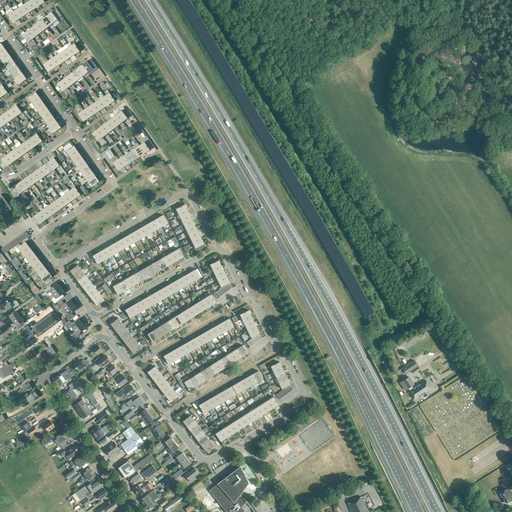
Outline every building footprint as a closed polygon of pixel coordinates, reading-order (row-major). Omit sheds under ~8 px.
[(29,0),(28,1),(34,9),(39,6),(35,0),(29,0)] [(23,4),(29,12),(34,9),(28,1),(23,4)] [(18,8),(23,16),(29,12),(23,4),(18,8)] [(13,11),(18,19),(23,16),(18,8),(13,11)] [(7,15),(13,23),(18,19),(13,11),(7,15)] [(57,20),(51,12),(46,16),(52,23),(57,20)] [(41,20),(47,27),(52,23),(46,16),(41,20)] [(36,23),(42,31),(47,27),(41,20),(36,23)] [(31,27),(37,35),(42,31),(36,23),(31,27)] [(27,31),(32,39),(37,35),(31,27),(27,31)] [(27,31),(21,35),(25,39),(26,41),(27,43),(32,39),(27,31)] [(69,47),(74,55),(79,51),(74,43),(69,47)] [(63,50),(69,58),(74,55),(69,47),(63,50)] [(5,48),(0,51),(0,58),(0,59),(8,53),(5,48)] [(58,54),(64,62),(69,58),(63,50),(58,54)] [(8,53),(0,59),(4,64),(12,59),(8,53)] [(53,57),(58,65),(64,62),(58,54),(53,57)] [(53,69),(48,61),(48,60),(46,57),(40,61),(48,72),(53,69)] [(48,60),(53,69),(58,65),(53,57),(48,60)] [(12,59),(4,64),(7,69),(15,64),(12,59)] [(86,61),(81,65),(87,73),(92,69),(94,71),(98,68),(96,66),(93,62),(89,64),(86,61)] [(15,64),(7,69),(11,74),(19,69),(15,64)] [(76,69),(82,77),(87,73),(81,65),(76,69)] [(19,69),(11,74),(15,80),(23,74),(19,69)] [(71,73),(77,80),(82,77),(76,69),(71,73)] [(66,76),(72,84),(77,80),(71,73),(66,76)] [(23,74),(15,80),(18,85),(26,79),(23,74)] [(61,80),(67,88),(72,84),(66,76),(61,80)] [(61,80),(56,84),(62,92),(67,88),(61,80)] [(39,97),(35,92),(27,97),(31,103),(39,97)] [(109,93),(103,96),(109,104),(114,101),(109,93)] [(103,108),(109,104),(103,96),(98,100),(103,108)] [(39,97),(31,103),(35,108),(43,102),(39,97)] [(98,111),(103,108),(98,100),(93,103),(98,111)] [(43,102),(35,108),(38,113),(46,107),(43,102)] [(93,115),(98,111),(93,103),(88,107),(93,115)] [(22,113),(16,105),(11,108),(16,116),(22,113)] [(46,107),(38,113),(42,118),(50,112),(46,107)] [(88,118),(93,115),(88,107),(82,110),(88,118)] [(6,112),(11,120),(16,116),(11,108),(6,112)] [(82,110),(77,113),(82,121),(88,118),(82,110)] [(127,118),(121,110),(116,114),(122,122),(127,118)] [(1,116),(6,123),(11,120),(6,112),(1,116)] [(50,112),(42,118),(46,123),(53,117),(50,112)] [(111,118),(117,126),(122,122),(116,114),(111,118)] [(53,117),(46,123),(49,128),(57,122),(53,117)] [(106,122),(112,130),(117,126),(111,118),(106,122)] [(57,122),(49,128),(53,133),(61,128),(57,122)] [(101,126),(107,133),(112,130),(106,122),(101,126)] [(96,130),(102,137),(107,133),(101,126),(96,130)] [(96,130),(91,134),(97,141),(102,137),(96,130)] [(31,137),(37,145),(42,141),(36,133),(31,137)] [(26,141),(32,148),(37,145),(31,137),(26,141)] [(21,144),(27,152),(32,148),(26,141),(21,144)] [(144,154),(149,150),(144,142),(139,145),(144,154)] [(16,148),(21,156),(27,152),(21,144),(16,148)] [(77,151),(73,145),(65,151),(69,156),(77,151)] [(133,149),(139,157),(144,154),(139,145),(136,147),(134,145),(132,147),(133,149)] [(11,151),(16,159),(21,156),(16,148),(11,151)] [(133,149),(128,152),(134,160),(139,157),(133,149)] [(110,159),(114,156),(110,150),(106,152),(110,159)] [(6,155),(11,163),(16,159),(11,151),(6,155)] [(77,151),(69,156),(73,161),(81,156),(77,151)] [(123,156),(128,164),(134,160),(128,152),(123,156)] [(0,159),(6,167),(11,163),(6,155),(0,159)] [(81,156),(73,161),(76,166),(84,161),(81,156)] [(123,167),(128,164),(123,156),(118,159),(123,167)] [(59,166),(54,158),(48,161),(54,169),(59,166)] [(118,171),(123,167),(118,159),(112,163),(118,171)] [(54,169),(48,161),(43,165),(49,173),(54,169)] [(84,161),(76,166),(80,172),(88,166),(84,161)] [(43,165),(38,169),(44,177),(49,173),(43,165)] [(88,166),(80,172),(84,177),(92,171),(88,166)] [(44,177),(38,169),(33,172),(39,180),(44,177)] [(92,171),(84,177),(87,182),(95,176),(92,171)] [(33,172),(28,176),(34,184),(39,180),(33,172)] [(34,184),(28,176),(23,180),(29,187),(34,184)] [(95,176),(87,182),(91,187),(99,181),(95,176)] [(23,180),(18,183),(24,191),(29,187),(23,180)] [(19,196),(18,195),(24,191),(18,183),(13,187),(16,192),(14,193),(17,198),(19,196)] [(69,191),(75,198),(80,195),(75,187),(69,191)] [(64,194),(70,202),(75,198),(69,191),(64,194)] [(12,209),(1,194),(0,195),(0,210),(4,215),(12,209)] [(59,198),(65,206),(70,202),(64,194),(59,198)] [(54,201),(60,209),(65,206),(59,198),(54,201)] [(49,205),(55,213),(60,209),(54,201),(49,205)] [(44,209),(49,217),(55,213),(49,205),(44,209)] [(187,210),(184,205),(176,209),(179,215),(187,210)] [(39,212),(44,220),(49,217),(44,209),(39,212)] [(190,216),(187,210),(179,215),(181,220),(190,216)] [(33,216),(39,224),(44,220),(39,212),(33,216)] [(168,223),(163,215),(158,218),(162,226),(168,223)] [(193,221),(190,216),(181,220),(184,226),(193,221)] [(152,221),(157,230),(162,226),(158,218),(152,221)] [(147,224),(152,233),(157,230),(152,221),(147,224)] [(196,227),(193,221),(184,226),(187,231),(196,227)] [(141,227),(146,236),(152,233),(147,224),(141,227)] [(136,231),(141,239),(146,236),(141,227),(136,231)] [(198,233),(196,227),(187,231),(190,237),(198,233)] [(130,234),(135,242),(141,239),(136,231),(130,234)] [(201,238),(198,233),(190,237),(192,243),(201,238)] [(125,237),(130,245),(135,242),(130,234),(125,237)] [(120,240),(125,248),(130,245),(125,237),(120,240)] [(204,244),(201,238),(192,243),(195,248),(198,247),(199,250),(205,247),(204,244)] [(114,243),(119,251),(125,248),(120,240),(114,243)] [(29,247),(25,242),(17,248),(21,253),(29,247)] [(109,246),(114,255),(119,251),(114,243),(109,246)] [(103,249),(108,258),(114,255),(109,246),(103,249)] [(29,247),(21,253),(25,258),(33,252),(29,247)] [(98,252),(103,261),(108,258),(103,249),(98,252)] [(177,260),(183,257),(178,249),(172,252),(177,260)] [(33,252),(25,258),(29,263),(37,257),(33,252)] [(98,252),(92,256),(97,264),(103,261),(98,252)] [(167,255),(172,263),(177,260),(172,252),(167,255)] [(162,258),(166,266),(172,263),(167,255),(162,258)] [(16,264),(20,261),(16,257),(11,261),(14,265),(16,264)] [(37,257),(29,263),(33,268),(40,262),(37,257)] [(156,261),(161,270),(166,266),(162,258),(156,261)] [(221,266),(219,260),(210,264),(213,270),(221,266)] [(151,264),(156,273),(161,270),(156,261),(151,264)] [(40,262),(33,268),(36,273),(44,267),(40,262)] [(145,267),(150,276),(156,273),(151,264),(145,267)] [(77,265),(70,271),(74,276),(81,270),(77,265)] [(224,272),(221,266),(213,270),(216,276),(224,272)] [(44,267),(36,273),(39,275),(40,277),(48,272),(44,267)] [(140,271),(145,279),(150,276),(145,267),(140,271)] [(196,269),(190,272),(195,281),(201,278),(196,269)] [(81,270),(74,276),(78,281),(85,275),(81,270)] [(135,274),(139,282),(145,279),(140,271),(135,274)] [(48,272),(40,277),(44,283),(52,277),(48,272)] [(195,281),(190,272),(185,275),(190,284),(195,281)] [(227,277),(224,272),(216,276),(218,281),(227,277)] [(129,277),(134,285),(139,282),(135,274),(129,277)] [(85,275),(78,281),(81,286),(89,280),(85,275)] [(179,279),(184,287),(190,284),(185,275),(179,279)] [(124,280),(129,288),(134,285),(129,277),(124,280)] [(218,281),(221,287),(224,286),(226,285),(229,283),(230,283),(227,277),(218,281)] [(25,281),(24,281),(28,286),(33,283),(29,278),(28,278),(25,281)] [(179,290),(184,287),(179,279),(174,282),(179,290)] [(0,289),(0,290),(10,284),(7,280),(0,284),(0,289)] [(89,280),(81,286),(85,291),(93,285),(89,280)] [(118,283),(123,292),(129,288),(124,280),(118,283)] [(57,283),(56,284),(55,282),(44,290),(47,294),(51,292),(52,294),(61,288),(57,283)] [(169,285),(173,293),(179,290),(174,282),(169,285)] [(118,283),(113,286),(118,295),(123,292),(118,283)] [(97,290),(89,296),(93,301),(101,295),(98,292),(104,287),(103,286),(105,284),(97,290)] [(93,285),(85,291),(89,296),(97,290),(93,285)] [(163,288),(168,296),(173,293),(169,285),(163,288)] [(64,292),(61,288),(52,294),(54,297),(51,299),(55,303),(60,299),(58,297),(64,292)] [(158,291),(163,300),(168,296),(163,288),(158,291)] [(152,294),(157,303),(163,300),(158,291),(152,294)] [(147,297),(152,306),(157,303),(152,294),(147,297)] [(206,297),(211,306),(216,302),(211,294),(206,297)] [(101,295),(93,301),(97,306),(104,300),(101,295)] [(142,300),(146,309),(152,306),(147,297),(142,300)] [(200,301),(205,309),(211,306),(206,297),(200,301)] [(1,304),(6,312),(13,307),(14,308),(19,304),(18,304),(16,301),(14,301),(12,302),(11,301),(9,302),(7,299),(1,304)] [(63,308),(65,310),(66,310),(73,304),(70,300),(64,304),(62,301),(56,305),(60,310),(63,308)] [(136,304),(141,312),(146,309),(142,300),(136,304)] [(195,304),(200,312),(205,309),(200,301),(195,304)] [(76,308),(73,304),(66,310),(65,310),(67,313),(64,315),(68,320),(73,316),(71,313),(76,308)] [(131,307),(136,315),(141,312),(136,304),(131,307)] [(190,307),(195,316),(200,312),(195,304),(190,307)] [(131,307),(125,310),(130,318),(136,315),(131,307)] [(184,311),(190,319),(195,316),(190,307),(184,311)] [(240,314),(242,320),(251,316),(248,310),(240,314)] [(16,311),(9,316),(13,321),(24,313),(23,311),(18,314),(16,311)] [(179,314),(184,322),(190,319),(184,311),(179,314)] [(24,313),(13,321),(16,326),(20,323),(23,321),(21,318),(25,314),(24,313)] [(50,313),(44,317),(51,327),(53,325),(56,324),(57,322),(53,316),(54,315),(52,313),(51,314),(50,313)] [(174,317),(179,326),(184,322),(179,314),(174,317)] [(242,320),(245,326),(254,322),(251,316),(242,320)] [(39,321),(39,322),(45,331),(51,327),(44,317),(39,321)] [(168,321),(174,329),(179,326),(174,317),(168,321)] [(118,318),(110,324),(114,329),(122,323),(118,318)] [(234,327),(229,318),(223,322),(228,330),(234,327)] [(37,323),(32,326),(39,336),(45,331),(39,322),(39,321),(38,319),(36,320),(37,323)] [(73,330),(81,323),(78,319),(72,323),(70,321),(65,325),(68,329),(71,327),(73,330)] [(163,324),(168,332),(174,329),(168,321),(163,324)] [(137,328),(140,332),(143,330),(142,329),(149,325),(147,322),(137,328)] [(218,325),(223,333),(228,330),(223,322),(218,325)] [(257,327),(254,322),(245,326),(248,331),(257,327)] [(81,323),(73,330),(75,332),(72,335),(75,339),(81,335),(79,332),(85,328),(81,323)] [(122,323),(114,329),(118,334),(126,328),(122,323)] [(28,324),(19,330),(26,340),(37,333),(33,327),(31,328),(28,324)] [(158,327),(163,336),(168,332),(163,324),(158,327)] [(213,328),(217,336),(223,333),(218,325),(213,328)] [(153,331),(158,339),(163,336),(158,327),(153,331)] [(259,334),(260,333),(257,327),(248,331),(251,338),(253,337),(255,335),(259,334)] [(126,328),(118,334),(122,339),(130,333),(126,328)] [(207,331),(212,339),(217,336),(213,328),(207,331)] [(147,334),(152,342),(158,339),(153,331),(147,334)] [(202,334),(207,342),(212,339),(207,331),(202,334)] [(130,333),(122,339),(126,344),(133,338),(130,333)] [(196,337),(201,346),(207,342),(202,334),(196,337)] [(191,340),(196,349),(201,346),(196,337),(191,340)] [(133,338),(126,344),(130,349),(137,343),(133,338)] [(185,343),(190,352),(196,349),(191,340),(185,343)] [(137,343),(130,349),(134,354),(141,348),(137,343)] [(180,346),(185,355),(190,352),(185,343),(180,346)] [(237,348),(242,357),(248,353),(242,345),(237,348)] [(37,355),(42,362),(48,358),(48,357),(54,352),(49,346),(37,355)] [(92,358),(102,350),(98,346),(93,350),(94,351),(91,352),(89,354),(92,358)] [(175,350),(179,358),(185,355),(180,346),(175,350)] [(232,352),(237,360),(242,357),(237,348),(232,352)] [(169,353),(174,361),(179,358),(175,350),(169,353)] [(3,363),(11,357),(7,352),(3,355),(2,354),(0,355),(0,361),(2,360),(3,363)] [(227,355),(232,363),(237,360),(232,352),(227,355)] [(169,353),(164,356),(168,364),(174,361),(169,353)] [(99,357),(95,360),(97,363),(98,362),(102,368),(108,364),(107,362),(110,360),(106,355),(101,359),(99,357)] [(221,358),(226,367),(232,363),(227,355),(221,358)] [(220,368),(221,370),(226,367),(221,358),(216,362),(220,368)] [(80,360),(73,365),(73,366),(72,366),(74,369),(75,368),(77,371),(84,366),(85,368),(88,366),(84,360),(81,361),(80,360)] [(402,368),(406,374),(418,366),(414,360),(402,368)] [(8,364),(0,369),(5,377),(13,371),(12,370),(17,367),(14,362),(9,366),(8,364)] [(213,368),(216,373),(221,370),(220,368),(216,362),(211,365),(213,368)] [(282,368),(279,362),(271,366),(273,372),(282,368)] [(115,372),(117,370),(113,365),(109,368),(108,369),(106,367),(104,368),(100,372),(101,374),(105,371),(110,377),(115,373),(115,372)] [(205,369),(211,377),(216,373),(213,368),(211,365),(205,369)] [(155,366),(147,372),(151,377),(159,371),(155,366)] [(285,373),(282,368),(273,372),(276,378),(285,373)] [(54,379),(56,382),(69,373),(67,369),(61,374),(60,374),(54,379)] [(200,372),(205,380),(211,377),(205,369),(200,372)] [(258,370),(253,374),(258,382),(263,379),(258,370)] [(159,371),(151,377),(155,382),(163,376),(159,371)] [(195,375),(200,383),(205,380),(200,372),(195,375)] [(56,382),(60,387),(64,384),(66,383),(65,383),(66,382),(65,380),(72,376),(69,373),(56,382)] [(279,383),(288,379),(285,373),(276,378),(279,383)] [(18,384),(25,378),(22,374),(14,379),(13,378),(7,382),(9,384),(13,382),(14,383),(16,381),(18,384)] [(247,377),(252,385),(258,382),(253,374),(247,377)] [(123,375),(114,382),(118,388),(127,381),(123,375)] [(190,379),(195,387),(200,383),(195,375),(190,379)] [(163,376),(155,382),(159,387),(167,381),(163,376)] [(242,380),(247,388),(252,385),(247,377),(242,380)] [(405,391),(408,388),(409,390),(409,391),(415,400),(431,389),(425,380),(413,388),(412,386),(414,385),(409,377),(400,383),(405,391)] [(113,378),(106,383),(108,387),(112,384),(111,383),(115,380),(113,378)] [(184,382),(189,390),(195,387),(190,379),(184,382)] [(290,385),(288,379),(279,383),(282,389),(284,388),(287,387),(290,385)] [(237,383),(241,391),(247,388),(242,380),(237,383)] [(64,393),(70,401),(77,396),(73,390),(78,386),(74,381),(69,385),(71,388),(64,393)] [(167,381),(159,387),(163,392),(171,386),(167,381)] [(28,382),(22,387),(22,388),(18,391),(17,390),(16,390),(15,391),(14,392),(14,393),(13,393),(16,396),(17,395),(18,397),(25,392),(32,387),(28,382)] [(231,386),(236,395),(241,391),(237,383),(231,386)] [(122,389),(117,392),(118,395),(120,397),(123,394),(125,393),(128,397),(135,391),(131,385),(124,391),(122,389)] [(171,386),(163,392),(167,397),(174,391),(171,386)] [(226,389),(231,398),(236,395),(231,386),(226,389)] [(220,392),(225,401),(231,398),(226,389),(220,392)] [(39,397),(34,390),(28,394),(27,392),(18,399),(20,402),(26,398),(30,404),(39,397)] [(167,397),(171,402),(173,405),(180,399),(178,396),(174,391),(167,397)] [(215,396),(220,404),(225,401),(220,392),(215,396)] [(137,408),(144,402),(139,396),(132,401),(131,399),(126,403),(129,407),(134,404),(137,408)] [(209,399),(214,407),(220,404),(215,396),(209,399)] [(268,400),(273,408),(279,405),(273,396),(268,400)] [(82,399),(73,406),(78,412),(87,406),(82,399)] [(204,402),(209,410),(214,407),(209,399),(204,402)] [(263,403),(268,411),(273,408),(268,400),(263,403)] [(204,402),(199,405),(203,413),(209,410),(204,402)] [(257,407),(263,415),(268,411),(263,403),(257,407)] [(28,410),(15,420),(18,424),(34,412),(36,416),(39,414),(38,414),(43,410),(39,405),(32,409),(29,412),(28,410)] [(87,406),(78,412),(83,418),(91,412),(87,406)] [(192,407),(189,409),(196,418),(199,416),(192,407)] [(252,410),(257,418),(263,415),(257,407),(252,410)] [(153,420),(145,409),(140,413),(143,417),(141,418),(146,425),(149,423),(153,420)] [(127,419),(129,418),(135,413),(132,410),(125,416),(127,419)] [(247,413),(252,422),(257,418),(252,410),(247,413)] [(98,417),(101,421),(109,415),(106,411),(98,417)] [(242,417),(247,425),(252,422),(247,413),(242,417)] [(190,415),(183,421),(187,426),(194,420),(190,415)] [(236,420),(242,428),(247,425),(242,417),(236,420)] [(194,420),(187,426),(190,431),(198,425),(194,420)] [(231,423),(236,432),(242,428),(236,420),(231,423)] [(27,421),(21,425),(25,432),(31,427),(27,421)] [(54,426),(51,421),(44,425),(44,426),(41,428),(43,431),(46,429),(47,431),(54,426)] [(226,427),(231,435),(236,432),(231,423),(226,427)] [(165,435),(164,434),(157,425),(155,427),(153,424),(145,430),(147,433),(152,430),(156,436),(156,437),(158,440),(165,435)] [(98,426),(91,431),(98,440),(105,435),(104,434),(109,431),(105,425),(100,429),(98,426)] [(198,425),(190,431),(194,436),(202,430),(198,425)] [(144,443),(131,426),(122,432),(128,439),(119,445),(120,446),(118,448),(114,442),(106,449),(111,456),(121,448),(124,451),(125,450),(128,454),(139,446),(144,443)] [(221,430),(226,438),(231,435),(226,427),(221,430)] [(202,430),(194,436),(198,441),(206,435),(202,430)] [(215,433),(221,442),(226,438),(221,430),(215,433)] [(64,431),(55,437),(61,445),(63,448),(67,445),(65,442),(69,439),(64,431)] [(101,442),(101,444),(102,445),(103,445),(103,446),(109,441),(106,438),(108,437),(109,439),(114,435),(112,432),(100,441),(101,442)] [(206,435),(198,441),(202,446),(210,440),(206,435)] [(165,442),(169,447),(175,442),(171,437),(165,442)] [(210,440),(202,446),(206,451),(213,445),(210,440)] [(179,448),(175,442),(169,447),(167,449),(171,454),(179,448)] [(68,452),(67,454),(70,458),(70,459),(79,452),(74,446),(67,451),(68,452)] [(60,456),(66,452),(63,448),(57,452),(60,456)] [(179,463),(186,458),(182,452),(176,457),(180,462),(179,463)] [(129,459),(118,467),(126,478),(136,471),(137,470),(154,458),(151,453),(133,466),(130,462),(131,461),(129,459)] [(72,466),(74,465),(83,458),(80,454),(69,462),(72,466)] [(83,458),(74,465),(72,466),(73,467),(74,467),(75,466),(76,466),(77,466),(76,465),(77,464),(80,468),(87,463),(83,458)] [(190,463),(186,458),(179,463),(183,468),(190,463)] [(152,465),(142,473),(146,479),(157,471),(152,465)] [(240,466),(208,491),(225,511),(241,511),(244,510),(241,506),(246,501),(238,492),(247,483),(243,478),(245,476),(240,466)] [(81,477),(82,479),(86,477),(86,476),(93,471),(90,467),(83,472),(85,475),(81,477)] [(69,478),(77,472),(74,468),(66,474),(69,478)] [(198,473),(194,468),(188,472),(187,470),(181,475),(184,479),(187,477),(190,482),(194,479),(192,477),(198,473)] [(181,469),(171,476),(174,480),(183,473),(181,469)] [(137,470),(136,471),(137,471),(128,478),(133,485),(143,478),(137,470)] [(86,476),(86,477),(82,479),(80,480),(82,482),(88,478),(89,480),(96,476),(93,471),(86,476)] [(164,485),(172,479),(169,476),(162,481),(164,485)] [(102,486),(103,485),(98,479),(98,480),(97,478),(76,493),(81,501),(87,496),(89,499),(104,488),(102,486)] [(506,503),(511,499),(511,487),(511,486),(509,488),(506,482),(501,485),(504,489),(503,490),(504,491),(500,493),(506,503)] [(138,485),(133,488),(139,496),(144,492),(147,490),(145,486),(141,489),(138,485)] [(104,489),(96,494),(90,499),(92,502),(95,499),(98,498),(99,498),(101,500),(109,494),(108,493),(107,492),(104,489)] [(153,491),(140,500),(143,504),(148,500),(149,502),(151,500),(153,498),(152,498),(154,496),(156,495),(153,491)] [(148,500),(143,504),(147,509),(156,503),(154,500),(162,495),(160,492),(156,495),(154,496),(152,498),(153,498),(151,500),(149,502),(148,500)] [(166,510),(183,499),(181,495),(169,503),(169,504),(165,508),(166,510)] [(91,502),(87,497),(81,501),(85,506),(91,502)] [(352,511),(368,511),(369,511),(361,497),(348,503),(352,511)] [(162,506),(168,502),(165,498),(159,502),(162,506)] [(109,511),(118,506),(114,500),(111,502),(110,501),(107,503),(108,504),(104,507),(103,506),(97,510),(97,511),(104,511),(106,511),(107,511),(109,511)]
